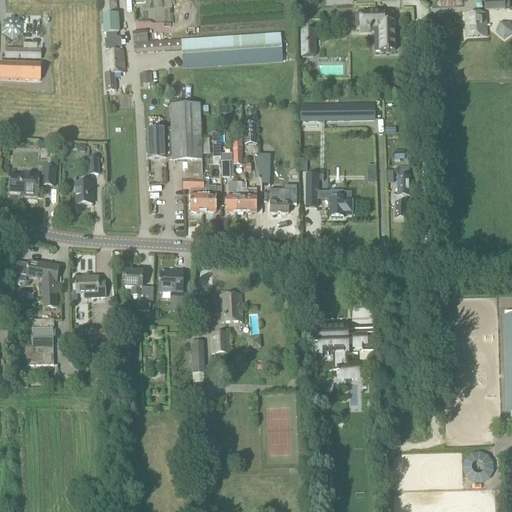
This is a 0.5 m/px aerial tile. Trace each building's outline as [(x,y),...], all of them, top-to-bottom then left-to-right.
[(101,0),(102,16),(103,16),(117,15),(116,0),(101,0)] [(119,0),(120,8),(131,8),(130,0),(119,0)] [(483,0),(484,11),(509,10),(508,0),(483,0)] [(134,13),(137,20),(148,16),(145,8),(134,13)] [(385,13),(360,13),(360,31),(378,31),(378,53),(395,53),(395,24),(393,23),(393,15),(385,16),(385,13)] [(120,15),(117,15),(103,16),(104,34),(107,34),(107,41),(105,41),(105,50),(107,50),(107,54),(105,54),(107,74),(105,75),(106,93),(115,92),(114,75),(124,74),(123,52),(120,53),(119,50),(121,50),(121,41),(116,41),(116,33),(120,33),(120,15)] [(466,38),(486,37),(485,15),(465,16),(466,38)] [(21,17),(0,17),(0,35),(0,40),(22,39),(21,17)] [(133,44),(148,43),(147,32),(132,33),(133,44)] [(314,32),(300,32),(301,58),(314,57),(314,32)] [(279,35),(148,43),(133,44),(133,54),(183,51),(184,69),(281,63),(279,35)] [(40,61),(40,50),(6,49),(6,60),(40,61)] [(345,73),(344,53),(316,55),(317,74),(345,73)] [(0,79),(39,82),(40,66),(0,63),(0,79)] [(142,85),(151,84),(151,74),(141,75),(142,85)] [(299,122),(375,121),(375,105),(299,106),(299,122)] [(186,181),(202,181),(200,106),(170,107),(171,130),(172,160),(172,163),(187,163),(188,174),(186,174),(186,181)] [(244,146),(255,145),(254,124),(243,125),(244,146)] [(171,130),(147,131),(148,161),(172,160),(171,130)] [(213,159),(220,159),(219,134),(212,134),(213,159)] [(233,167),(241,167),(241,143),(233,143),(233,167)] [(405,152),(394,152),(394,160),(405,160),(405,152)] [(88,177),(97,177),(97,157),(89,157),(89,161),(87,161),(88,177)] [(375,168),(367,168),(368,185),(376,185),(375,168)] [(395,205),(395,221),(406,221),(406,198),(408,198),(409,168),(398,168),(398,196),(391,196),(391,205),(395,205)] [(53,189),(54,170),(42,169),(41,188),(53,189)] [(37,198),(38,176),(22,175),(21,178),(9,177),(8,194),(20,195),(20,198),(37,198)] [(262,177),(263,186),(270,186),(269,176),(262,177)] [(305,210),(316,210),(316,196),(334,196),(334,177),(305,177),(305,210)] [(202,182),(202,181),(186,181),(186,182),(192,182),(193,192),(190,192),(190,197),(191,214),(203,214),(202,182)] [(202,182),(203,214),(215,214),(215,189),(208,189),(208,184),(204,184),(204,182),(202,182)] [(92,206),(91,192),(93,192),(92,184),(75,185),(76,198),(78,198),(78,206),(92,206)] [(236,191),(236,186),(229,185),(229,199),(227,199),(227,214),(236,214),(236,199),(236,191)] [(246,215),(246,191),(241,191),(241,186),(236,186),(236,191),(236,199),(236,214),(246,215)] [(151,188),(150,195),(160,197),(161,190),(151,188)] [(246,191),(246,215),(256,215),(256,191),(246,191)] [(270,200),(270,215),(272,215),(276,215),(282,216),(286,216),(288,216),(289,206),(296,206),(297,191),(271,191),(270,200)] [(344,220),(344,201),(328,201),(328,211),(330,211),(330,220),(344,220)] [(59,269),(29,263),(27,277),(43,280),(44,309),(56,308),(55,283),(56,284),(59,269)] [(126,273),(125,289),(131,289),(131,297),(135,297),(135,311),(150,311),(150,303),(152,303),(153,290),(141,290),(142,274),(126,273)] [(159,290),(159,294),(173,295),(176,295),(175,312),(187,312),(188,296),(180,295),(180,288),(182,288),(183,274),(175,274),(175,276),(168,275),(160,275),(159,290)] [(98,283),(98,279),(76,280),(76,295),(84,295),(84,299),(105,299),(104,283),(98,283)] [(221,324),(242,323),(241,297),(220,298),(221,324)] [(258,311),(245,312),(246,328),(259,327),(258,311)] [(204,313),(189,314),(190,335),(205,335),(204,313)] [(511,318),(501,319),(505,422),(511,422),(511,318)] [(26,367),(54,367),(53,338),(54,338),(53,322),(25,322),(26,367)] [(316,345),(314,346),(314,348),(316,348),(317,355),(328,355),(337,355),(338,367),(338,372),(337,372),(337,375),(338,375),(338,380),(359,379),(359,366),(348,366),(347,353),(347,348),(367,348),(366,334),(352,335),(347,335),(346,329),(319,330),(319,338),(316,338),(316,345)] [(84,348),(92,348),(106,348),(106,332),(92,332),(92,345),(84,346),(84,348)] [(213,355),(229,354),(227,334),(212,335),(213,355)] [(258,347),(258,335),(248,335),(248,347),(258,347)] [(202,342),(192,343),(193,376),(193,386),(203,385),(203,376),(202,342)] [(17,391),(18,391),(27,390),(27,379),(17,380),(16,380),(17,391)]
